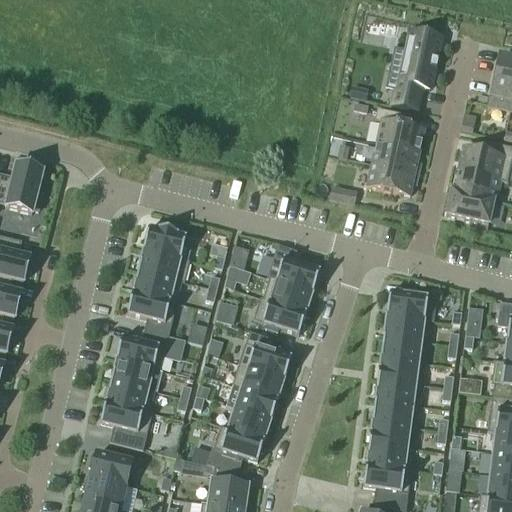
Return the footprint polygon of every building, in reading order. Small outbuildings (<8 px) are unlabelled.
[(429,94),(434,74),(435,74),(436,73),(434,72),(436,65),(437,66),(437,65),(436,64),(440,43),(409,37),(405,54),(393,52),(390,67),(402,70),(397,93),(394,93),(390,110),(416,116),(421,93),(429,94)] [(487,110),(509,115),(511,103),(511,66),(498,64),(487,110)] [(364,105),(367,95),(352,91),(350,102),(364,105)] [(418,158),(423,136),(399,130),(402,119),(376,113),(373,125),(380,127),(375,148),(418,158)] [(471,137),(473,130),(461,127),(460,135),(471,137)] [(511,146),(511,138),(505,137),(503,144),(511,146)] [(506,187),(511,160),(511,152),(488,147),(486,159),(462,154),(457,176),(506,187)] [(413,179),(418,158),(375,148),(371,169),(413,179)] [(345,164),(348,152),(340,150),(337,162),(345,164)] [(408,201),(413,179),(371,169),(366,192),(408,201)] [(36,198),(41,177),(15,170),(11,185),(4,183),(4,181),(0,179),(0,208),(5,209),(5,212),(31,219),(32,215),(37,216),(42,199),(36,198)] [(495,207),(499,186),(506,188),(506,187),(457,176),(453,196),(450,196),(450,197),(495,207)] [(354,210),(356,197),(330,192),(328,205),(354,210)] [(487,229),(492,207),(495,207),(450,197),(445,220),(462,224),(470,226),(470,225),(487,229)] [(180,264),(185,243),(176,241),(177,239),(156,234),(155,235),(147,233),(142,255),(189,267),(189,266),(180,264)] [(0,281),(11,284),(22,287),(28,263),(16,260),(20,246),(0,241),(0,281)] [(296,269),(300,258),(277,250),(266,283),(311,298),(314,290),(319,277),(296,269)] [(183,288),(189,267),(142,255),(139,266),(137,276),(183,288)] [(216,261),(213,273),(221,275),(224,263),(216,261)] [(237,273),(229,271),(225,283),(234,285),(237,273)] [(183,288),(137,276),(134,287),(132,297),(176,308),(181,288),(183,288)] [(8,296),(11,284),(0,281),(0,319),(2,320),(13,323),(19,298),(8,296)] [(219,284),(210,282),(207,293),(216,296),(219,284)] [(304,319),(311,298),(266,283),(266,284),(268,285),(262,304),(259,303),(259,304),(304,319)] [(213,308),(216,296),(207,293),(204,305),(213,308)] [(131,297),(126,319),(146,324),(143,336),(168,342),(170,330),(176,308),(132,297),(131,297)] [(432,327),(436,304),(388,298),(385,320),(432,327)] [(304,319),(259,304),(252,325),(266,330),(265,333),(276,337),(277,333),(298,340),(305,319),(304,319)] [(511,310),(500,310),(498,331),(507,331),(505,345),(505,346),(511,347),(511,310)] [(236,318),(218,313),(214,326),(232,330),(236,318)] [(452,317),(450,329),(459,330),(461,318),(452,317)] [(0,357),(5,358),(11,334),(0,331),(0,326),(2,320),(0,319),(0,357)] [(430,327),(432,327),(385,320),(382,342),(427,348),(430,327)] [(466,329),(464,341),(473,342),(479,343),(480,331),(466,329)] [(159,376),(165,354),(168,342),(143,336),(140,348),(120,343),(115,365),(159,376)] [(283,385),(290,363),(268,356),(271,344),(249,337),(238,370),(283,385)] [(456,352),(458,339),(449,338),(448,351),(456,352)] [(464,341),(463,353),(471,354),(473,342),(464,341)] [(424,369),(427,348),(382,342),(379,363),(424,369)] [(511,369),(511,347),(505,346),(502,367),(493,366),(493,367),(511,369)] [(455,364),(456,352),(448,351),(446,363),(455,364)] [(421,391),(424,369),(379,363),(378,374),(376,384),(421,391)] [(159,377),(159,376),(115,365),(113,375),(112,375),(110,386),(154,397),(154,396),(147,395),(152,375),(159,377)] [(511,369),(493,367),(490,389),(493,389),(491,402),(511,404),(511,369)] [(276,405),(283,385),(238,370),(231,390),(233,391),(276,405)] [(212,374),(203,371),(200,380),(209,383),(212,374)] [(451,394),(453,382),(444,381),(442,393),(451,394)] [(418,412),(421,391),(376,384),(375,395),(374,406),(418,412)] [(149,417),(154,397),(110,386),(107,396),(105,407),(151,418),(149,417)] [(188,405),(191,393),(182,391),(179,403),(188,405)] [(198,391),(195,402),(203,404),(205,404),(208,394),(198,391)] [(233,391),(226,411),(234,414),(270,426),(277,405),(276,405),(233,391)] [(450,407),(451,394),(442,393),(441,405),(450,407)] [(195,402),(192,413),(200,416),(203,404),(195,402)] [(511,404),(491,402),(487,436),(511,439),(511,404)] [(176,415),(185,417),(188,405),(179,403),(176,415)] [(416,433),(418,412),(374,406),(373,406),(370,427),(371,427),(416,433)] [(146,440),(151,418),(105,407),(103,416),(102,415),(99,429),(146,440)] [(263,446),(270,426),(234,414),(227,434),(220,432),(263,446)] [(439,424),(437,436),(446,437),(447,425),(439,424)] [(413,455),(416,433),(371,427),(369,438),(368,448),(413,455)] [(211,453),(205,470),(213,472),(237,478),(242,463),(256,468),(261,455),(260,455),(263,446),(220,432),(213,454),(211,453)] [(444,450),(446,437),(437,436),(436,448),(444,450)] [(511,439),(487,436),(494,437),(491,458),(511,460),(511,439)] [(452,441),(450,453),(459,454),(461,442),(452,441)] [(410,476),(413,455),(368,448),(366,460),(367,460),(365,470),(410,476)] [(457,467),(459,454),(450,453),(449,466),(457,467)] [(85,481),(85,482),(124,491),(130,467),(91,458),(87,473),(92,474),(90,482),(85,481)] [(511,460),(491,458),(489,480),(511,482),(511,460)] [(182,465),(175,464),(172,476),(180,477),(182,465)] [(441,480),(442,468),(433,467),(432,479),(441,480)] [(407,498),(410,476),(365,470),(364,479),(362,492),(407,498)] [(201,508),(201,509),(221,511),(243,511),(246,491),(235,490),(237,478),(213,472),(211,486),(208,509),(201,508)] [(511,504),(511,482),(489,480),(486,500),(479,500),(511,504)] [(107,511),(119,511),(124,491),(85,482),(82,496),(86,497),(84,506),(107,511)] [(162,483),(160,495),(168,497),(170,485),(162,483)] [(458,487),(446,485),(445,496),(457,497),(458,487)] [(511,511),(511,504),(479,500),(477,511),(511,511)]
